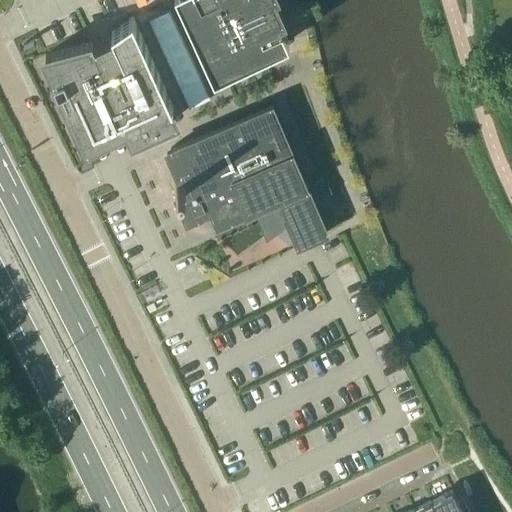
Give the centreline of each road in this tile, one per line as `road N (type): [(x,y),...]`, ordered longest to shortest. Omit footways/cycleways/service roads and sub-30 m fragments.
road 1 (unclassified): [(218,511),(0,67)]
road 2 (trunk): [(171,511),(0,170)]
road 3 (trunk): [(0,290),(110,511)]
